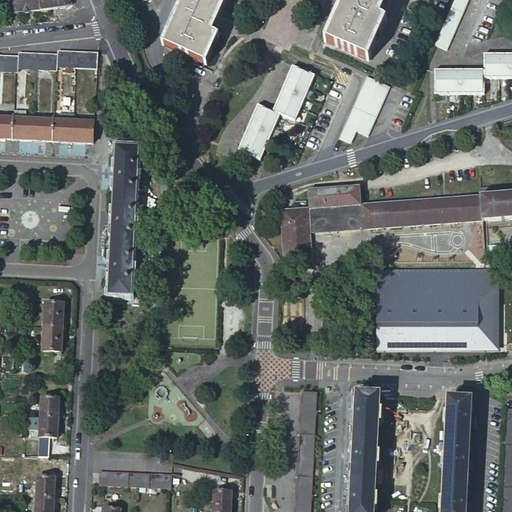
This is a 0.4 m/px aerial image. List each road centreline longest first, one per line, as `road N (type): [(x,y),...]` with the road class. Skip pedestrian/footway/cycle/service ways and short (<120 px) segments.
road 1 (residential): [(511,109),(220,198)]
road 2 (residential): [(511,371),(470,379),(263,367)]
road 3 (unclassified): [(74,511),(89,273)]
road 4 (residential): [(220,198),(140,92),(108,27)]
road 5 (unclassified): [(89,273),(92,175),(0,164)]
road 6 (residential): [(263,367),(265,264),(220,198)]
road 7 (residential): [(263,367),(255,511)]
